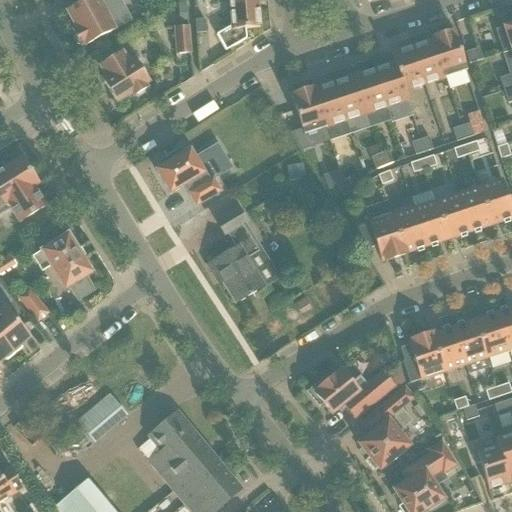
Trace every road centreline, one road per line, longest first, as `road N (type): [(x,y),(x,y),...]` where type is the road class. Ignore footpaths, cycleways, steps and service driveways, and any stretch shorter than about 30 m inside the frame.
road 1 (residential): [(511,265),(394,305),(241,399)]
road 2 (residential): [(92,167),(290,48)]
road 3 (residential): [(0,404),(154,279)]
road 4 (residential): [(241,399),(154,279)]
road 5 (residential): [(330,511),(241,399)]
road 6 (residential): [(154,279),(92,167)]
